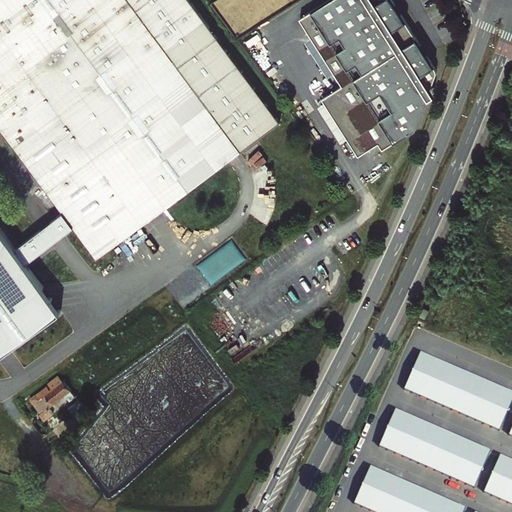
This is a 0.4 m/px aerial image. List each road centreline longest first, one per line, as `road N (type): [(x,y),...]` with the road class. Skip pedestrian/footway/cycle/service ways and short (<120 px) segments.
road 1 (primary): [(494,4),(396,243),(262,511)]
road 2 (primary): [(290,511),(435,219),(511,31)]
